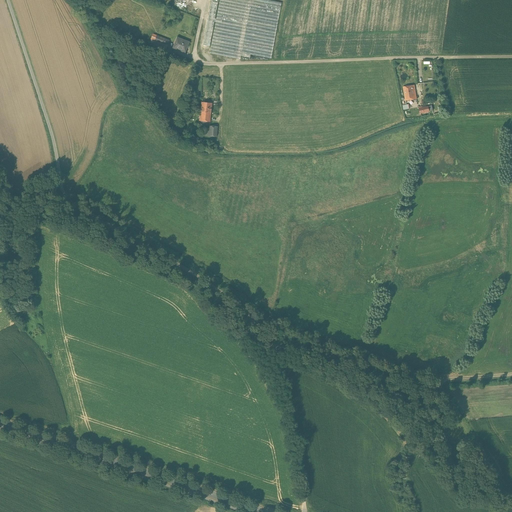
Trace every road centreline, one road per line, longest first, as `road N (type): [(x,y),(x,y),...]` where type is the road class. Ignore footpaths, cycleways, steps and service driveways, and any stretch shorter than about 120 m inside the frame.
road 1 (track): [(272,349),(227,296),(63,192),(7,0)]
road 2 (unclassified): [(511,56),(203,64),(193,54),(205,0)]
road 3 (secondary): [(266,511),(0,422)]
road 4 (track): [(305,511),(293,416),(272,349)]
